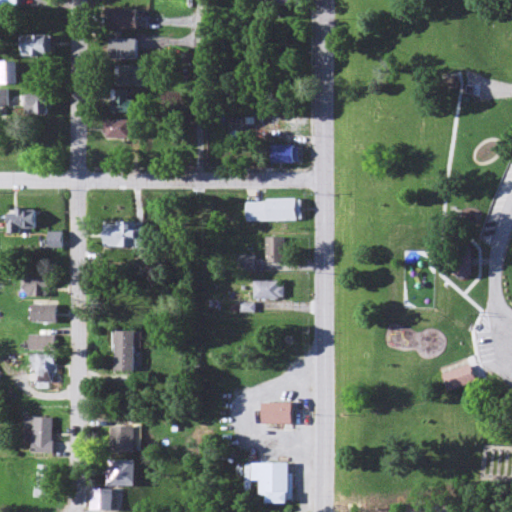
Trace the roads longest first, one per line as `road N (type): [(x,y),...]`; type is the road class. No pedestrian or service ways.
road 1 (residential): [(68,511),(79,0)]
road 2 (secondary): [(323,511),(324,0)]
road 3 (residential): [(323,182),(0,179)]
road 4 (residential): [(511,346),(496,292),(511,217)]
